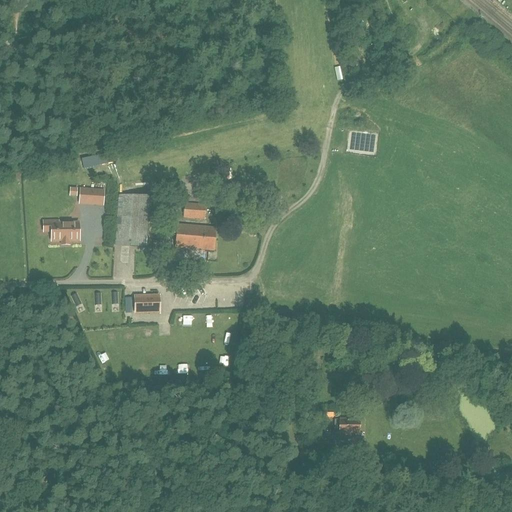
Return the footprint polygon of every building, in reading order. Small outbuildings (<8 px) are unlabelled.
[(242,136),(238,129),(218,141),(217,141),(220,153),(234,149),(244,143),(245,148),(236,154),(285,143),(291,139),(310,135),(314,132),(324,130),(319,107),(298,112),(293,115),(271,120),(254,130),(255,131),(247,136),(246,131),(241,132),(242,136)] [(154,162),(121,163),(122,185),(155,183),(154,162)] [(87,190),(86,204),(103,205),(104,191),(87,190)] [(154,195),(132,194),(118,193),(115,244),(151,247),(154,195)] [(203,218),(204,205),(185,204),(184,217),(203,218)] [(58,221),(49,221),(49,232),(51,232),(52,241),(61,241),(61,243),(69,243),(69,241),(79,241),(78,222),(58,223),(58,221)] [(215,227),(177,224),(175,247),(213,250),(215,227)] [(82,304),(77,293),(71,296),(76,307),(82,304)] [(156,295),(133,296),(133,308),(156,307),(156,295)] [(340,420),(335,420),(335,434),(340,434),(340,435),(359,435),(359,420),(340,420)] [(315,465),(315,448),(300,447),(299,464),(315,465)]
